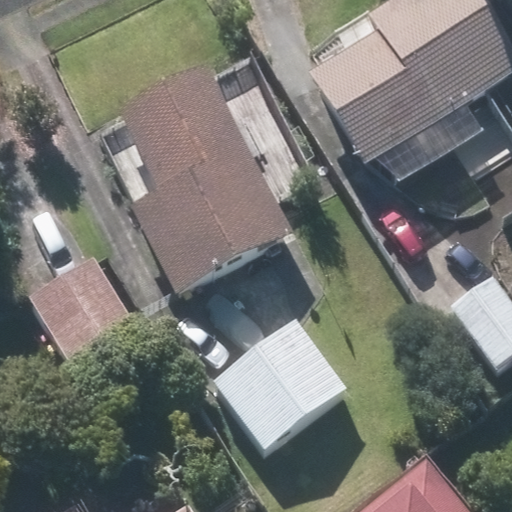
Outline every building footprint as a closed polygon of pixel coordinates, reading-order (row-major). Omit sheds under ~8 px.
[(306,88),(372,183),(383,176),(402,203),(492,140),(473,113),(511,86),(511,58),(471,0),(400,0),(371,20),(382,36),(306,88)] [(294,251),(210,81),(120,126),(164,215),(139,228),(179,308),(294,251)] [(511,224),(511,109),(493,122),(511,150),(511,179),(489,194),(510,226),(511,224)] [(140,337),(95,268),(31,309),(76,379),(140,337)] [(511,322),(488,289),(447,320),(494,383),(511,369),(511,322)] [(274,466),(351,402),(295,335),(218,400),(274,466)] [(460,511),(425,471),(378,511),(460,511)]
